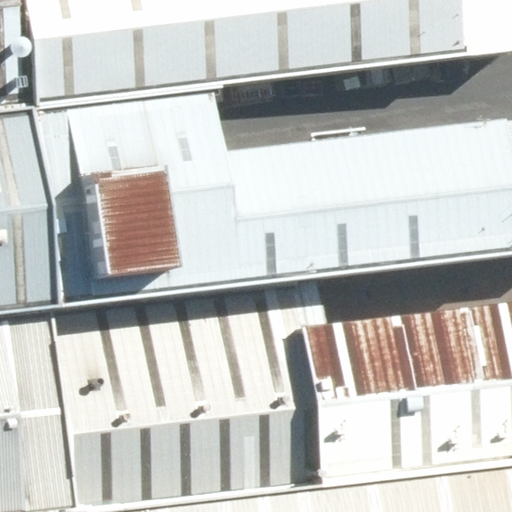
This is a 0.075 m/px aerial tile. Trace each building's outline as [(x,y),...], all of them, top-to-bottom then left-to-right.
[(0,0),(0,4),(12,107),(194,86),(491,51),(485,0),(0,0)] [(0,108),(12,107),(0,4),(0,108)] [(12,107),(36,310),(297,279),(500,255),(484,123),(202,155),(194,86),(12,107)] [(0,313),(36,310),(12,107),(0,108),(0,313)] [(36,310),(59,511),(60,511),(511,458),(511,300),(303,325),(297,279),(36,310)] [(0,511),(59,511),(36,310),(0,313),(0,511)] [(511,511),(511,458),(60,511),(511,511)]
